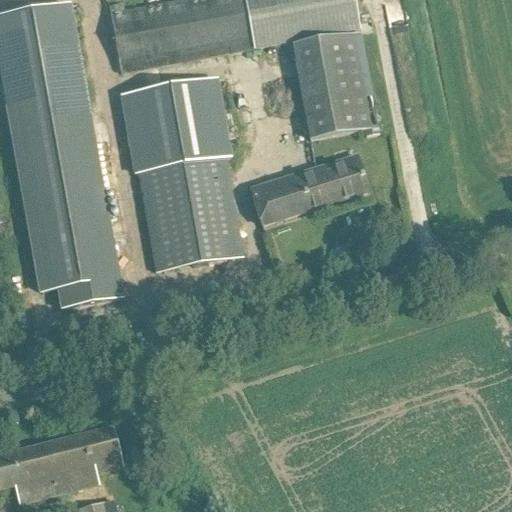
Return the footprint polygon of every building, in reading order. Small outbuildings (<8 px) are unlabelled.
[(204,0),(111,18),(122,78),(292,47),(362,36),(355,0),(204,0)] [(68,7),(0,19),(0,57),(43,296),(61,292),(64,313),(121,302),(68,7)] [(292,47),(310,145),(379,132),(362,36),(292,47)] [(219,80),(125,98),(153,255),(157,275),(243,260),(240,240),(226,163),(233,162),(219,80)] [(251,192),(256,209),(262,228),(368,195),(359,164),(337,171),(335,166),(251,192)] [(0,493),(12,490),(16,489),(21,508),(102,488),(99,476),(124,470),(118,450),(114,430),(0,458),(0,493)]
